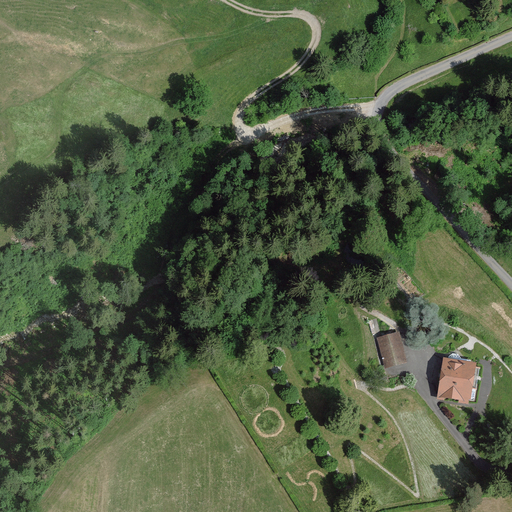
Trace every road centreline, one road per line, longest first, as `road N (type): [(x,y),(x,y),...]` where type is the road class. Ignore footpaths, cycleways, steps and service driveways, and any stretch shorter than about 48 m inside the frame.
road 1 (track): [(381,105),(316,109),(245,133),(237,121),(241,106),(298,66),(316,35),(306,16),(229,0)]
road 2 (unclassified): [(511,37),(399,85),(378,117),(462,233),(511,284)]
road 3 (track): [(245,133),(175,226),(167,260)]
